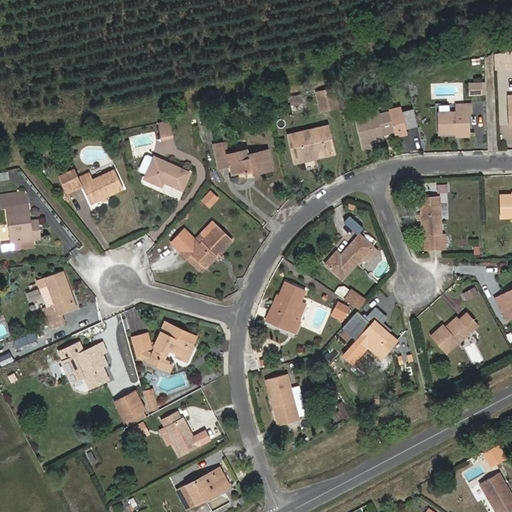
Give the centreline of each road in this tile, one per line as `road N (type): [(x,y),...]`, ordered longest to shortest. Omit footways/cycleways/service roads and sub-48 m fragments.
road 1 (tertiary): [(294,511),(511,395)]
road 2 (residential): [(373,175),(302,214),(273,249),(241,318)]
road 3 (residential): [(241,318),(236,353),(244,414),(279,511)]
road 4 (residential): [(511,162),(373,175)]
road 5 (residential): [(122,286),(241,318)]
